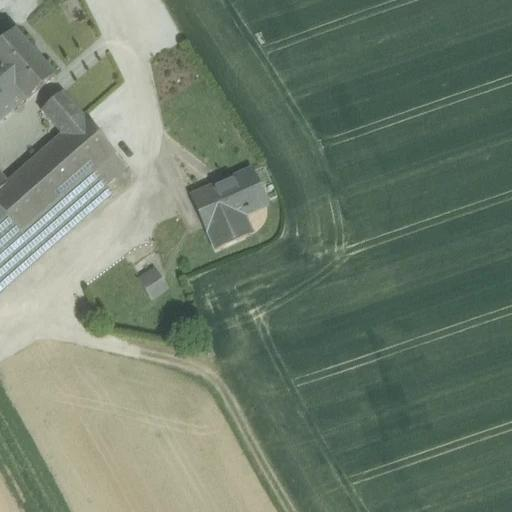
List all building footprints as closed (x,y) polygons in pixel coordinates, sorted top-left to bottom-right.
[(0,32),(7,40),(15,33),(0,15),(0,32)] [(55,78),(15,33),(7,40),(0,46),(0,72),(25,102),(27,103),(55,78)] [(0,192),(7,186),(7,185),(0,177),(0,123),(25,102),(0,72),(0,192)] [(63,94),(41,113),(62,136),(83,118),(63,94)] [(62,136),(7,185),(7,186),(8,186),(0,192),(0,210),(24,238),(92,177),(116,156),(83,118),(62,136)] [(116,156),(92,177),(103,189),(127,168),(116,156)] [(127,168),(103,189),(111,198),(113,201),(138,179),(127,168)] [(251,172),(193,198),(216,252),(247,238),(238,219),(266,206),(251,172)] [(92,177),(24,238),(0,258),(0,296),(111,198),(103,189),(92,177)] [(0,258),(24,238),(0,210),(0,258)] [(133,260),(144,278),(154,272),(157,270),(146,252),(133,260)] [(144,278),(141,280),(153,299),(166,291),(154,272),(144,278)]
